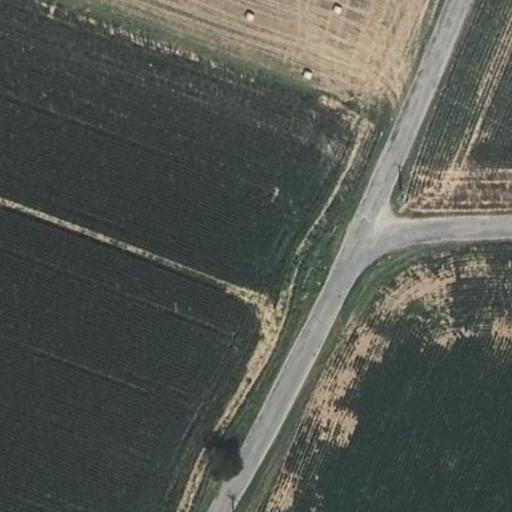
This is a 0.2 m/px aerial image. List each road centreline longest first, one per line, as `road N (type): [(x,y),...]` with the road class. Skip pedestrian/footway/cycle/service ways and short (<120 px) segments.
road 1 (unclassified): [(363,231),(224,511)]
road 2 (unclassified): [(459,0),(363,231)]
road 3 (unclassified): [(511,227),(363,231)]
